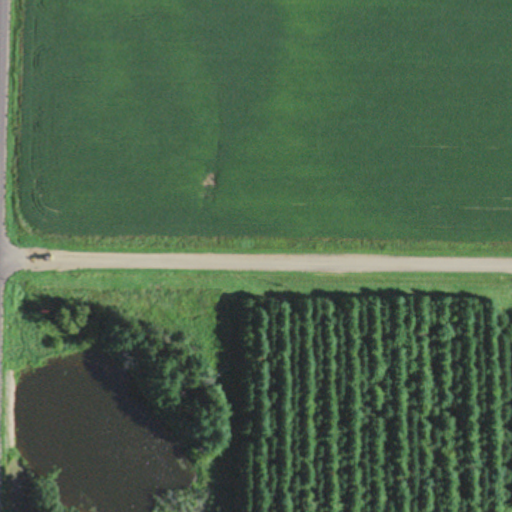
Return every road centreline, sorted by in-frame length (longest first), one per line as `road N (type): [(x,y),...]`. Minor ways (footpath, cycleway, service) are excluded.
road 1 (residential): [(0,281),(511,299)]
road 2 (residential): [(2,511),(11,0)]
